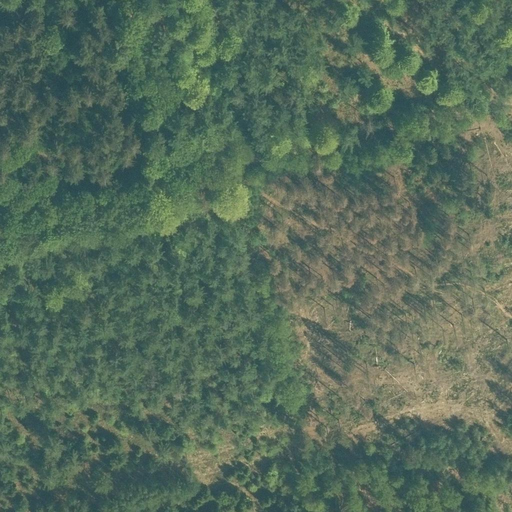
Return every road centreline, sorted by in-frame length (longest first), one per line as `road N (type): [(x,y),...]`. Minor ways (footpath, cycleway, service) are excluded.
road 1 (track): [(307,511),(232,195)]
road 2 (track): [(511,97),(224,165)]
road 3 (track): [(224,165),(0,219)]
road 4 (track): [(184,0),(224,165)]
